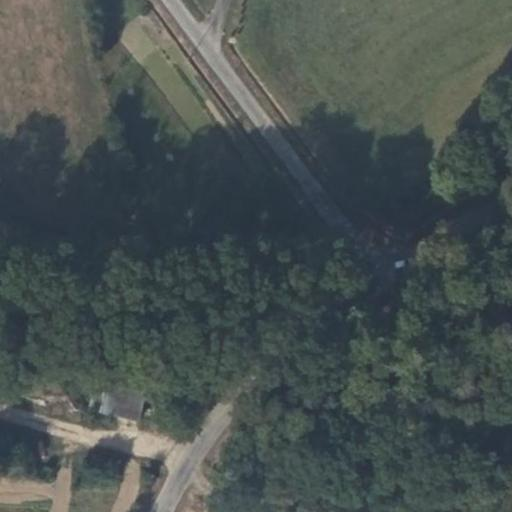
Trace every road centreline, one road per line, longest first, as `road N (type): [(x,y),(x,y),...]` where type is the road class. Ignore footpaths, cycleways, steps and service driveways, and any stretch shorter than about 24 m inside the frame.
road 1 (unclassified): [(376,275),(167,0)]
road 2 (tertiary): [(164,511),(217,418),(376,275)]
road 3 (tertiary): [(376,275),(511,186)]
